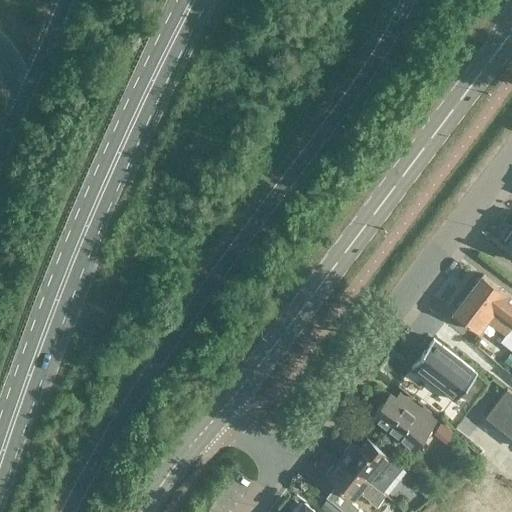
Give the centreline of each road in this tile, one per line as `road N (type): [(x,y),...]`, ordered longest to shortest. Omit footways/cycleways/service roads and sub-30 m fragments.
road 1 (primary): [(68,511),(118,417),(367,72),(407,0)]
road 2 (primary): [(191,0),(87,221),(0,467)]
road 3 (tertiary): [(215,415),(511,29)]
road 4 (unclassified): [(511,163),(287,464)]
road 5 (tertiary): [(142,511),(215,415)]
